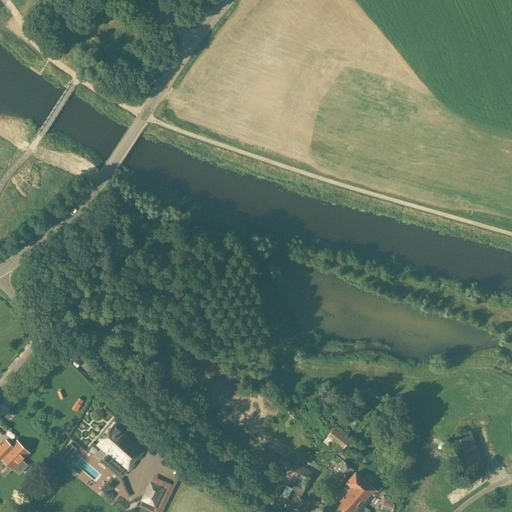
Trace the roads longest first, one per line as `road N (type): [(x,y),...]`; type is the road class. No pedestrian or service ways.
road 1 (tertiary): [(0,272),(79,210),(227,0)]
road 2 (unclassified): [(247,511),(174,462),(0,277)]
